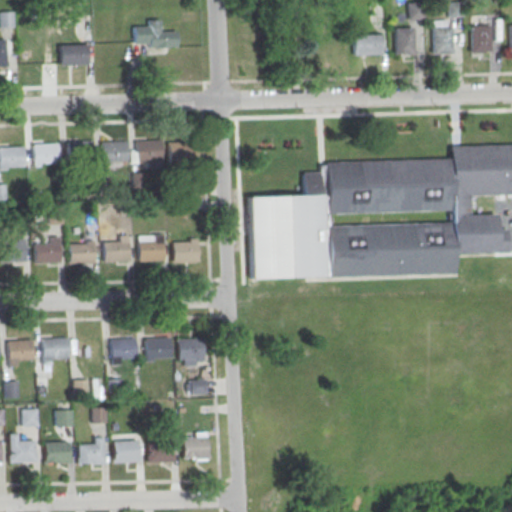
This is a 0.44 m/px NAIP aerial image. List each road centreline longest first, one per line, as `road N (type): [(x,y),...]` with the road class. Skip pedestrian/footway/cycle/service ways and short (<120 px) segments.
road 1 (residential): [(212,0),(236,511)]
road 2 (residential): [(511,91),(0,106)]
road 3 (residential): [(236,498),(0,503)]
road 4 (residential): [(227,298),(0,302)]
